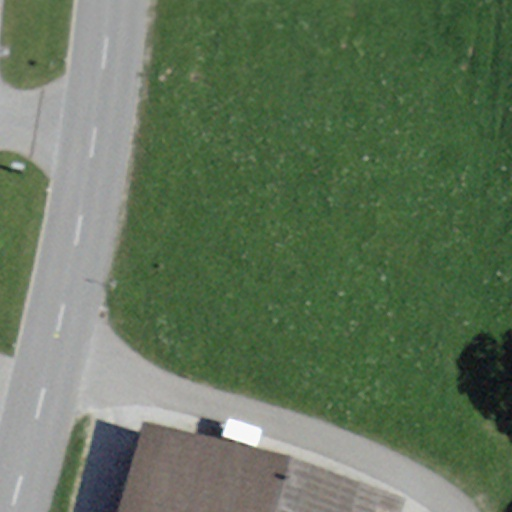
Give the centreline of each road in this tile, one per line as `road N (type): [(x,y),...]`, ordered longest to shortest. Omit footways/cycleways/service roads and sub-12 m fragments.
road 1 (secondary): [(112,0),(51,355),(7,511)]
road 2 (track): [(51,355),(376,449),(459,511)]
